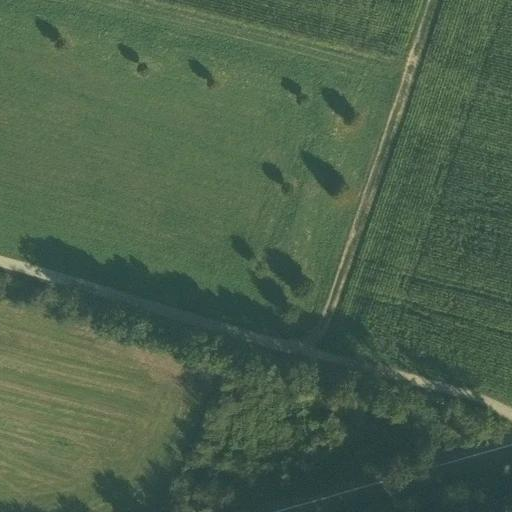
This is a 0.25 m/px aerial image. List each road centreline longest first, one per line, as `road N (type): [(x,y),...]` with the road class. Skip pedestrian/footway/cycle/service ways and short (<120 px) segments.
road 1 (track): [(511,415),(0,259)]
road 2 (track): [(315,351),(443,0)]
